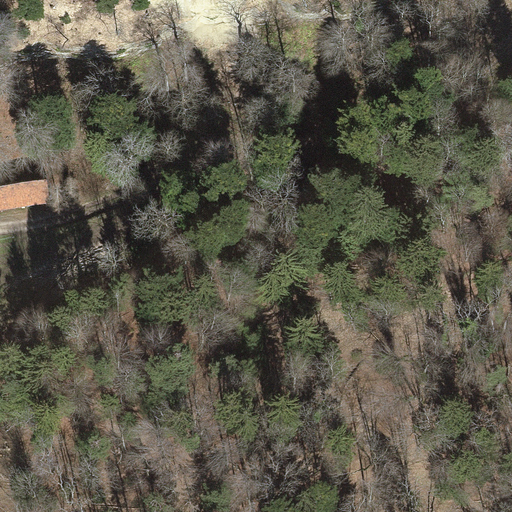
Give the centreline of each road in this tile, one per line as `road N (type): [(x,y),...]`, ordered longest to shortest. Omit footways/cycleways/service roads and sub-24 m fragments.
road 1 (track): [(511,42),(377,128),(242,155),(84,211),(0,229)]
road 2 (track): [(225,511),(305,446),(312,423),(345,386),(450,363),(511,360)]
